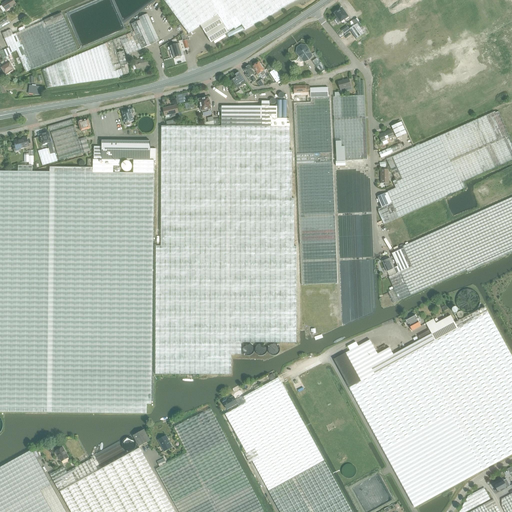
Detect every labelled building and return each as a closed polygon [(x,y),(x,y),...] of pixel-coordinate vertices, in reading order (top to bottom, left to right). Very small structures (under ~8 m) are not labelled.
[(5,10),(6,11),(16,4),(12,0),(8,0),(2,5),(0,6),(0,7),(3,12),(5,10)] [(228,32),(234,28),(235,29),(241,25),(245,29),(277,11),(277,10),(295,0),(163,0),(188,34),(200,25),(201,26),(218,15),(228,32)] [(335,13),(335,14),(338,18),(335,20),(338,23),(340,22),(341,22),(344,20),(346,22),(350,19),(346,14),(342,9),(338,11),(337,11),(335,12),(335,13)] [(44,21),(47,26),(64,19),(62,13),(44,21)] [(142,49),(150,45),(159,41),(147,14),(139,18),(140,21),(131,24),(134,32),(142,49)] [(201,26),(211,43),(228,32),(218,15),(201,26)] [(0,29),(10,23),(6,17),(0,21),(0,29)] [(342,28),(336,32),(341,38),(351,31),(356,39),(367,32),(356,17),(349,22),(349,23),(348,24),(350,28),(349,29),(345,32),(344,33),(342,30),(343,29),(342,28)] [(3,51),(0,52),(4,61),(5,64),(9,62),(11,64),(15,63),(11,53),(17,51),(26,72),(63,57),(78,51),(64,19),(47,26),(44,21),(13,35),(5,39),(9,48),(3,51)] [(2,34),(5,39),(13,35),(11,30),(2,34)] [(134,32),(42,71),(47,88),(124,77),(123,75),(130,73),(124,52),(117,53),(116,50),(123,47),(127,55),(142,49),(134,32)] [(181,48),(180,47),(179,44),(178,44),(170,46),(173,58),(175,58),(176,59),(180,58),(180,56),(181,56),(179,49),(181,48)] [(300,62),(308,61),(307,60),(309,59),(310,59),(312,56),(308,50),(309,50),(306,46),(301,45),(297,48),(296,53),(299,56),(298,58),(300,62)] [(135,65),(133,65),(134,70),(136,69),(136,70),(149,66),(147,58),(143,60),(143,57),(140,58),(141,60),(134,62),(135,65)] [(315,66),(321,62),(318,58),(312,61),(315,66)] [(11,64),(9,62),(5,64),(3,66),(1,67),(3,72),(3,73),(4,75),(5,75),(6,75),(14,70),(11,64)] [(263,75),(265,73),(264,71),(265,70),(259,62),(256,64),(255,64),(254,64),(253,65),(253,66),(253,67),(258,75),(261,73),(263,75)] [(321,62),(315,66),(320,73),(326,69),(321,62)] [(253,83),(256,80),(253,75),(255,74),(249,66),(248,66),(247,66),(246,66),(246,67),(246,68),(244,70),(247,74),(245,75),(248,79),(249,77),(250,79),(253,83)] [(276,83),(282,79),(275,69),(270,73),(276,83)] [(237,88),(246,82),(239,72),(235,75),(236,77),(232,80),(237,88)] [(345,161),(347,161),(367,160),(364,81),(361,81),(360,78),(357,78),(358,96),(352,96),(333,97),(335,142),(341,141),(341,147),(344,147),(345,161)] [(351,87),(349,79),(338,83),(340,90),(345,89),(346,90),(350,89),(350,87),(351,87)] [(42,88),(36,87),(36,85),(32,85),(32,87),(30,86),(29,93),(41,95),(42,88)] [(328,97),(328,88),(310,89),(310,92),(309,92),(309,86),(306,86),(300,86),(293,86),(294,93),(300,93),(300,96),(307,95),(308,98),(311,97),(311,98),(314,98),(328,97)] [(245,96),(241,90),(236,93),(239,98),(245,96)] [(177,99),(176,99),(177,105),(184,103),(184,100),(183,98),(183,97),(189,96),(188,93),(176,96),(177,99)] [(304,103),(294,103),(296,164),(296,167),(300,244),(301,285),(304,285),(337,283),(330,99),(328,99),(328,97),(314,98),(311,98),(311,102),(307,102),(304,103)] [(203,113),(211,111),(210,106),(211,106),(210,102),(209,102),(208,98),(203,99),(201,99),(200,100),(199,100),(201,107),(200,107),(199,108),(200,109),(201,110),(202,110),(203,113)] [(222,107),(220,107),(220,112),(222,112),(222,118),(262,118),(262,127),(290,127),(290,124),(287,124),(287,119),(277,118),(277,107),(270,107),(270,102),(262,102),(262,107),(222,106),(222,107)] [(175,113),(178,113),(176,105),(163,108),(165,116),(171,114),(172,117),(175,116),(175,113)] [(134,113),(133,110),(132,110),(131,110),(129,109),(127,110),(126,111),(122,112),(125,124),(125,123),(126,126),(130,125),(130,122),(134,121),(132,114),(133,114),(134,113)] [(463,182),(511,160),(511,143),(498,112),(495,113),(495,112),(386,160),(396,181),(393,182),(395,188),(387,192),(387,193),(392,204),(382,208),(378,210),(378,212),(384,225),(466,188),(463,182)] [(222,118),(222,127),(167,126),(161,126),(161,246),(156,246),(156,375),(193,375),(195,375),(231,375),(231,355),(241,355),(241,343),(296,343),(297,247),(293,247),(293,244),(294,199),(292,199),(292,192),(292,151),(290,151),(290,127),(262,127),(262,118),(222,118)] [(73,124),(72,120),(48,127),(50,132),(73,124)] [(86,129),(90,128),(88,120),(83,121),(83,120),(81,120),(79,120),(78,122),(81,132),(87,130),(86,129)] [(151,127),(151,126),(151,124),(149,122),(147,120),(145,120),(142,120),(140,121),(138,123),(138,126),(138,129),(140,131),(142,132),(144,133),(147,132),(149,131),(150,129),(151,127)] [(406,133),(401,122),(392,127),(397,138),(406,133)] [(90,151),(86,137),(78,140),(74,126),(51,133),(59,160),(90,151)] [(387,140),(388,140),(394,137),(391,130),(378,136),(383,145),(388,143),(387,140)] [(47,143),(49,149),(50,154),(54,153),(49,133),(40,135),(42,145),(47,143)] [(19,140),(14,141),(15,146),(13,147),(15,152),(20,150),(19,149),(29,146),(27,138),(22,140),(23,140),(19,141),(19,140)] [(149,160),(150,160),(150,142),(102,141),(102,147),(102,160),(120,160),(133,160),(149,160)] [(335,142),(336,147),(336,161),(345,161),(344,147),(341,147),(341,141),(335,142)] [(399,150),(397,145),(379,153),(381,158),(399,150)] [(102,147),(94,147),(94,160),(94,169),(51,168),(50,173),(33,173),(33,167),(19,167),(18,173),(0,172),(0,413),(146,415),(146,405),(151,405),(154,161),(149,161),(149,160),(133,160),(133,173),(120,173),(120,160),(102,160),(102,147)] [(55,153),(54,153),(50,154),(49,149),(47,149),(38,151),(43,166),(57,161),(55,153)] [(378,200),(382,208),(392,204),(387,193),(378,197),(378,200)] [(511,197),(403,247),(412,267),(397,273),(396,274),(389,277),(387,278),(391,287),(389,288),(390,290),(387,291),(392,304),(467,271),(467,273),(511,252),(511,197)] [(395,268),(397,273),(412,267),(403,247),(394,250),(395,252),(395,253),(392,254),(397,267),(395,268)] [(390,259),(383,262),(387,272),(389,277),(396,274),(394,269),(390,259)] [(477,301),(477,299),(477,297),(476,295),(474,293),(472,292),(470,291),(469,290),(466,290),(464,290),(462,291),(460,292),(458,293),(457,295),(456,297),(455,299),(455,301),(455,303),(456,305),(457,307),(458,309),(460,310),(462,311),(464,312),(466,312),(469,312),(470,311),(472,310),(474,309),(476,307),(477,305),(477,303),(477,301)] [(511,357),(484,307),(455,323),(458,329),(349,388),(414,508),(482,471),(511,454),(511,357)] [(421,322),(418,317),(416,316),(414,315),(412,315),(409,316),(408,317),(406,319),(406,321),(405,323),(408,324),(409,324),(411,327),(410,327),(412,331),(421,326),(419,323),(421,322)] [(358,346),(350,351),(334,360),(349,388),(458,329),(455,323),(450,316),(436,324),(433,319),(426,324),(429,330),(418,336),(420,340),(393,355),(389,348),(377,354),(370,340),(358,346)] [(347,347),(350,351),(358,346),(356,342),(347,347)] [(399,351),(396,345),(391,348),(394,354),(399,351)] [(351,511),(341,492),(326,466),(325,464),(278,378),(260,388),(259,384),(253,387),(255,391),(236,401),(239,407),(225,414),(246,453),(254,449),(259,457),(252,461),(268,491),(279,511),(351,511)] [(227,410),(237,404),(234,397),(230,399),(227,398),(226,401),(223,403),(227,410)] [(168,492),(179,511),(263,511),(253,492),(210,409),(174,428),(187,453),(167,464),(160,467),(156,469),(168,492)] [(139,447),(150,440),(144,429),(133,436),(139,447)] [(172,448),(166,436),(158,440),(164,452),(172,448)] [(136,445),(136,444),(136,442),(134,440),(132,438),(130,438),(127,438),(126,439),(125,440),(123,442),(123,444),(123,447),(124,449),(127,450),(129,451),(132,451),(134,449),(135,447),(136,445)] [(64,467),(50,475),(59,492),(70,511),(174,511),(164,492),(139,447),(98,470),(92,458),(67,472),(64,467)] [(57,456),(58,456),(61,462),(68,458),(63,447),(55,451),(56,452),(55,453),(57,456)] [(249,463),(252,461),(259,457),(254,449),(246,453),(244,454),(249,463)] [(66,511),(55,492),(32,450),(0,467),(0,511),(66,511)] [(164,459),(157,462),(158,464),(159,465),(160,467),(167,464),(164,459)] [(502,480),(494,485),(498,492),(498,493),(500,492),(501,492),(505,489),(510,486),(506,479),(503,481),(502,481),(502,480)] [(459,511),(465,511),(489,499),(484,488),(468,497),(459,511)] [(511,511),(511,493),(501,499),(501,500),(501,506),(503,511),(511,511)] [(493,500),(484,505),(487,510),(497,505),(494,500),(493,500)]
